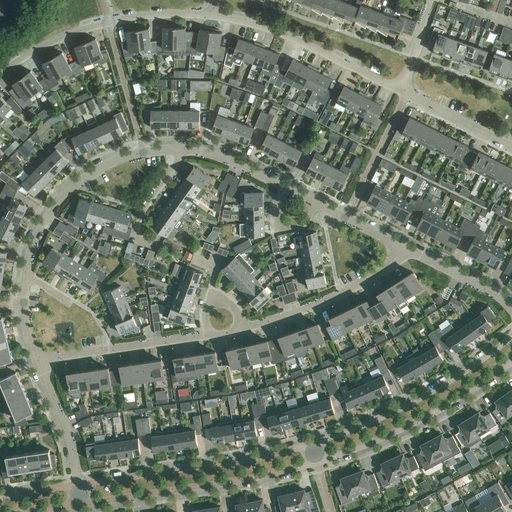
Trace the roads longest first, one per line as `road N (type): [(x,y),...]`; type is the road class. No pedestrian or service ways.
road 1 (unclassified): [(80,504),(317,462)]
road 2 (unclassified): [(310,445),(78,485)]
road 3 (unclassified): [(511,337),(428,394),(310,445)]
road 4 (residential): [(209,16),(163,14),(92,28),(0,74)]
road 5 (unclassified): [(317,462),(437,412),(511,362)]
road 6 (residential): [(178,150),(121,159),(79,183),(43,226),(25,278)]
road 7 (residential): [(400,91),(278,32),(209,16)]
road 8 (residential): [(245,328),(339,295),(387,267),(401,247)]
road 9 (residential): [(38,367),(206,335)]
road 10 (residential): [(511,309),(485,287),(401,247)]
road 11 (residential): [(178,150),(134,240),(159,249)]
road 12 (residential): [(38,367),(71,443),(78,485)]
road 13 (residential): [(511,147),(400,91)]
